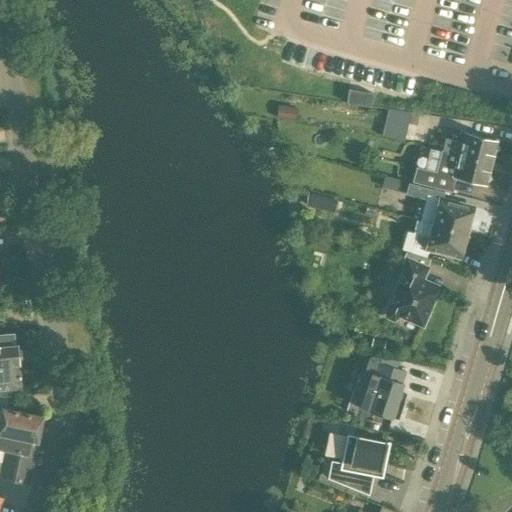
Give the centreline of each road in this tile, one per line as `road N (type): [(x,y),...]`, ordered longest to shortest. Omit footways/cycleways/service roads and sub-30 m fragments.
road 1 (residential): [(40,511),(67,407),(0,4)]
road 2 (secondary): [(435,511),(511,259)]
